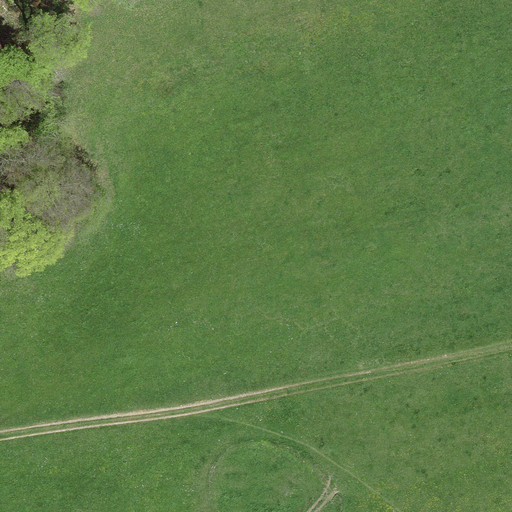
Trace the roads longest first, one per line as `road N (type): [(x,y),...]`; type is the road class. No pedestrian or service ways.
road 1 (track): [(261,395),(0,437)]
road 2 (track): [(261,395),(511,341)]
